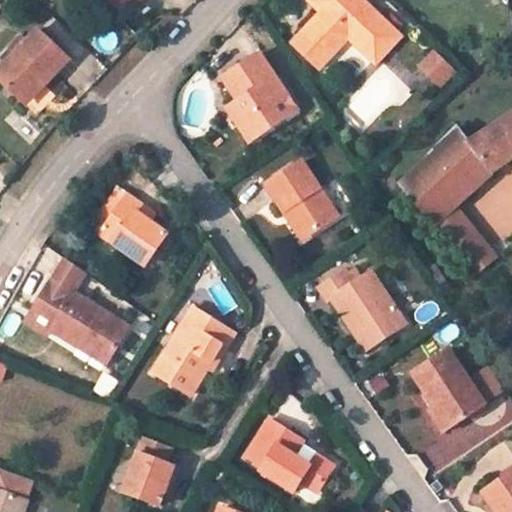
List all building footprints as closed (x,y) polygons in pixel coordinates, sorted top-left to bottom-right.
[(108,0),(122,13),(134,0),(108,0)] [(356,39),(383,62),(406,37),(366,0),(326,0),(332,6),(333,6),(329,11),(299,44),(327,70),(356,39)] [(332,6),(326,0),(316,0),(329,11),(333,6),(332,6)] [(29,45),(10,65),(0,74),(0,78),(28,106),(47,86),(48,88),(72,62),(41,33),(29,45)] [(10,65),(29,45),(21,36),(2,57),(10,65)] [(300,113),(261,53),(224,78),(240,102),(263,136),(300,113)] [(459,73),(440,55),(427,69),(446,87),(459,73)] [(229,110),(251,144),(263,136),(240,102),(229,110)] [(511,119),(473,145),(461,131),(402,186),(476,275),(506,250),(465,198),(478,188),(511,160),(511,119)] [(291,211),(306,237),(338,218),(304,164),(269,186),(285,215),(291,211)] [(511,244),(511,228),(478,188),(465,198),(506,250),(511,244)] [(103,233),(129,196),(119,189),(93,226),(103,233)] [(152,223),(138,213),(143,206),(129,196),(103,233),(150,268),(171,236),(152,223)] [(138,213),(152,223),(157,217),(143,206),(138,213)] [(77,293),(90,273),(70,259),(56,279),(77,293)] [(376,336),(381,344),(408,325),(373,272),(355,284),(347,271),(321,289),(330,304),(335,301),(357,335),(369,326),(376,336)] [(56,279),(54,278),(34,308),(56,322),(51,330),(79,348),(83,342),(111,361),(133,329),(77,293),(56,279)] [(56,322),(34,308),(26,321),(48,335),(51,330),(56,322)] [(195,309),(154,373),(189,398),(208,370),(221,349),(227,353),(237,336),(195,309)] [(365,347),(368,352),(381,344),(376,336),(369,326),(357,335),(365,347)] [(79,348),(108,366),(111,361),(83,342),(79,348)] [(221,349),(208,370),(214,373),(227,353),(221,349)] [(416,373),(438,407),(442,404),(456,425),(487,406),(451,350),(416,373)] [(489,364),(471,374),(488,401),(506,391),(489,364)] [(432,412),(446,432),(456,425),(442,404),(438,407),(432,412)] [(280,433),(286,437),(288,433),(283,430),(271,422),(269,427),(280,433)] [(303,486),(321,497),(333,476),(314,465),(312,467),(297,458),(305,443),(288,433),(286,437),(280,433),(269,427),(249,457),(266,469),(263,475),(297,496),(303,486)] [(146,438),(126,493),(161,506),(170,483),(175,485),(181,467),(169,463),(174,449),(146,438)] [(337,469),(319,457),(314,465),(333,476),(337,469)] [(0,511),(27,511),(31,503),(30,503),(37,481),(0,467),(0,511)] [(511,511),(511,474),(486,493),(499,511),(511,511)]
